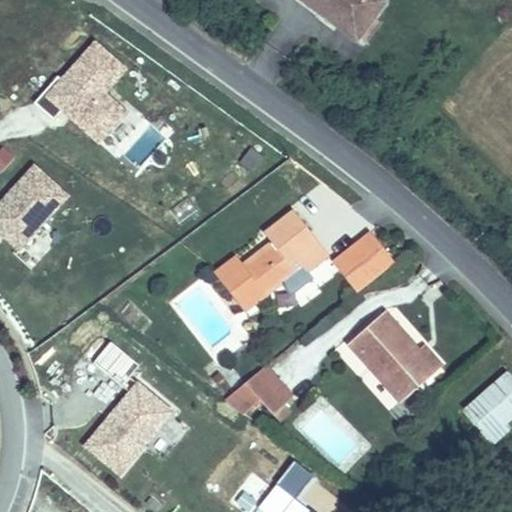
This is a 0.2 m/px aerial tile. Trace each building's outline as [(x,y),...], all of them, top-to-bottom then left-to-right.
[(317,0),(326,6),(330,1),(362,23),(378,0),(317,0)] [(93,37),(45,99),(103,144),(131,109),(109,92),(130,66),(93,37)] [(0,239),(17,255),(71,195),(33,161),(0,198),(0,239)] [(308,277),(330,260),(297,216),(267,238),(274,247),(244,269),(238,260),(216,276),(244,314),(282,287),(291,300),(313,283),(308,277)] [(360,249),(384,282),(396,273),(373,241),(360,249)] [(384,282),(360,249),(334,268),(357,300),(384,282)] [(392,325),(384,314),(353,339),(402,403),(438,374),(399,324),(392,325)] [(245,407),(263,394),(279,417),(291,408),(286,402),(295,395),(272,363),(229,393),(245,407)] [(511,409),(511,388),(498,375),(459,419),(487,445),(501,429),(497,426),(511,409)] [(136,377),(80,446),(120,479),(176,410),(136,377)]
